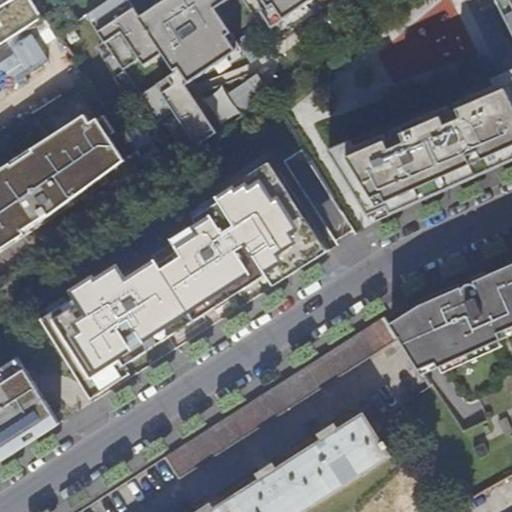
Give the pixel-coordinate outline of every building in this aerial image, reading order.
[(511,0),(167,0),(144,17),(132,0),(0,0),(0,45),(67,2),(71,9),(54,21),(64,34),(89,17),(106,41),(125,70),(161,45),(178,71),(141,96),(159,123),(176,111),(186,125),(169,137),(181,156),(219,130),(190,89),(187,84),(230,55),(228,53),(243,43),(218,7),(228,0),(266,0),(281,21),(311,0),(497,0),(511,30),(511,0)] [(241,85),(254,105),(273,93),(265,80),(260,72),(241,85)] [(331,150),(372,223),(511,161),(511,79),(506,82),(503,75),(331,150)] [(0,462),(62,423),(20,357),(0,369),(0,248),(110,175),(125,197),(156,177),(127,132),(113,141),(98,119),(90,124),(84,115),(75,120),(60,97),(34,113),(51,139),(0,171),(0,462)] [(81,294),(43,319),(80,375),(91,393),(130,368),(124,359),(183,322),(178,315),(189,308),(191,311),(213,298),(210,294),(222,287),(227,294),(265,269),(272,279),(320,249),(307,228),(301,233),(276,193),(282,189),(269,170),(195,217),(198,221),(173,238),(175,241),(122,275),(119,270),(97,284),(95,281),(79,291),(81,294)] [(511,268),(424,307),(392,327),(400,340),(426,376),(438,365),(441,370),(501,342),(499,336),(505,333),(511,330),(511,268)] [(25,289),(34,303),(39,300),(30,286),(25,289)] [(386,318),(167,459),(181,481),(400,340),(392,327),(386,318)] [(477,429),(489,439),(500,427),(489,416),(477,429)] [(303,511),(390,456),(386,450),(390,448),(386,442),(383,444),(372,428),(372,427),(366,417),(340,433),(337,428),(330,433),(324,436),(328,442),(279,473),(275,468),(268,472),(263,475),(266,481),(217,511),(215,511),(213,508),(206,511),(303,511)] [(474,450),(481,460),(490,456),(485,446),(474,450)]
